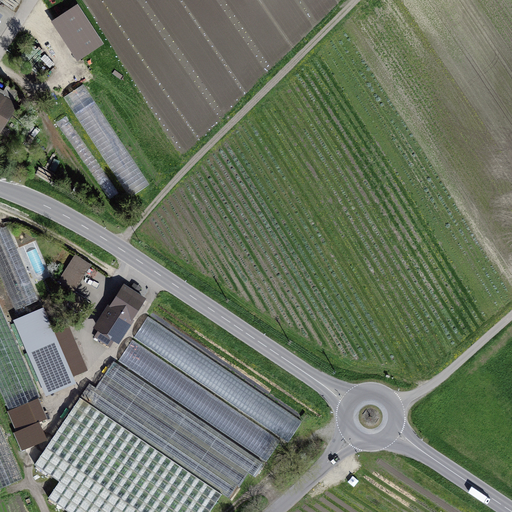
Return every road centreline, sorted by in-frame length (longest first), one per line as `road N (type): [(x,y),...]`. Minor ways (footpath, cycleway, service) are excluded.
road 1 (primary): [(331,391),(116,246),(0,190)]
road 2 (track): [(359,0),(116,246)]
road 3 (track): [(132,228),(105,216),(30,89),(0,65)]
road 4 (track): [(391,402),(436,382),(511,317)]
road 5 (primary): [(510,511),(410,443)]
